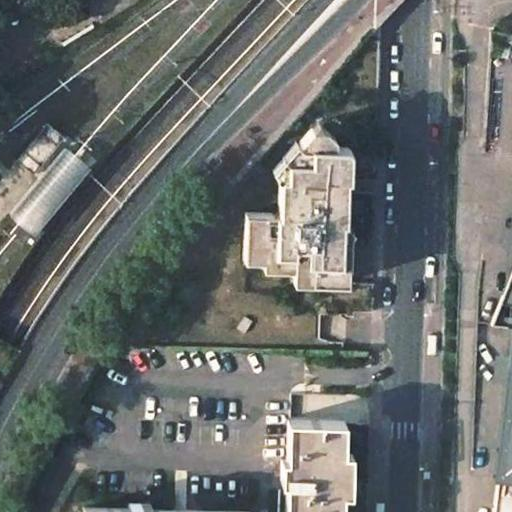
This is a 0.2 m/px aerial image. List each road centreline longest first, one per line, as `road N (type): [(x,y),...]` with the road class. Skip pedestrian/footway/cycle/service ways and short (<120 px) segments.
road 1 (secondary): [(338,0),(104,257),(0,433)]
road 2 (residential): [(402,511),(416,0)]
